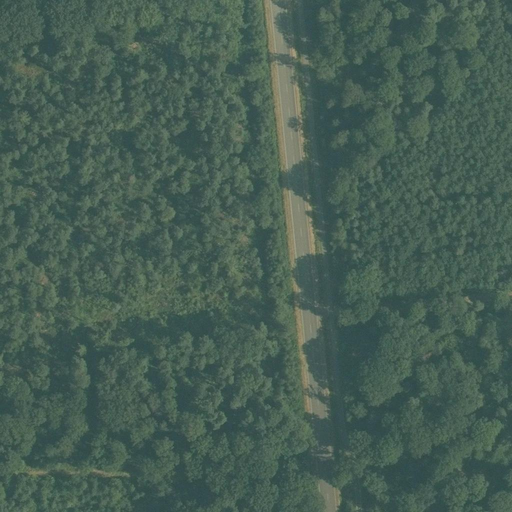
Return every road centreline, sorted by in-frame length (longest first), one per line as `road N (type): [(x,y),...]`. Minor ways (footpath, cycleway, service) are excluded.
road 1 (primary): [(328,511),(277,0)]
road 2 (track): [(0,469),(312,473)]
